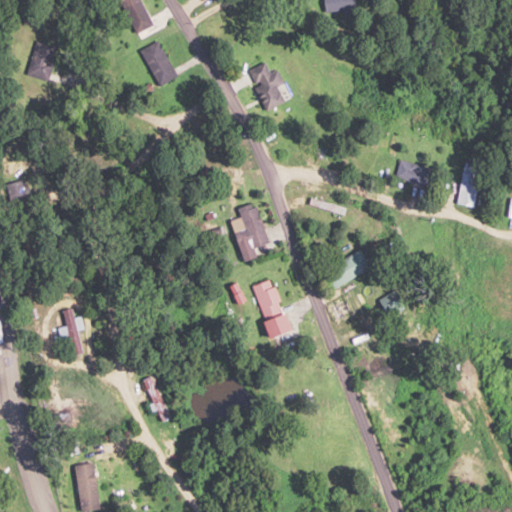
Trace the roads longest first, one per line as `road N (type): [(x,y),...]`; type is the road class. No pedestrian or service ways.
road 1 (residential): [(393,511),(269,174),(168,0)]
road 2 (residential): [(224,90),(127,165),(94,210),(117,385),(203,511)]
road 3 (residential): [(269,174),(291,168),(511,235)]
